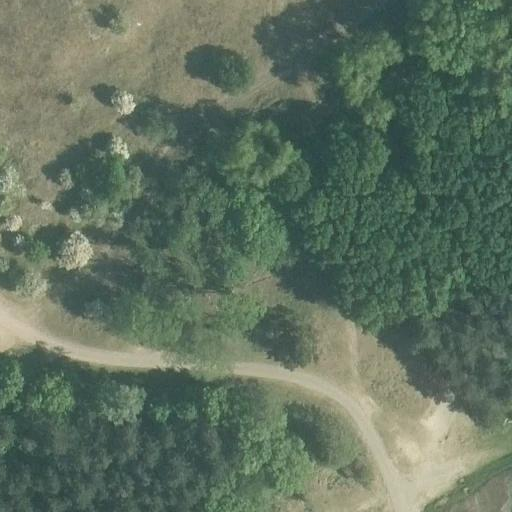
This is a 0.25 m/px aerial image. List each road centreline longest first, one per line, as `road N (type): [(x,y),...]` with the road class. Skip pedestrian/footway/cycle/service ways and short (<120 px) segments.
road 1 (track): [(19,331),(110,257),(134,200),(184,133),(380,0)]
road 2 (track): [(396,497),(347,400),(318,384),(270,372),(117,360),(19,331)]
road 3 (track): [(396,497),(511,444)]
